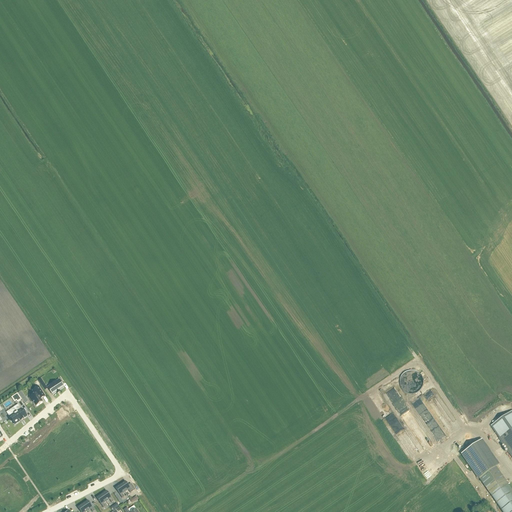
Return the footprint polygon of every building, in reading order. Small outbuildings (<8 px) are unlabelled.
[(410,394),(411,395),(412,395),(413,395),(414,394),(415,394),(416,394),(416,393),(417,393),(418,392),(419,392),(420,391),(420,390),(421,390),(422,389),(422,388),(422,387),(423,386),(423,385),(423,384),(423,383),(423,382),(423,381),(423,380),(422,379),(422,378),(422,377),(421,376),(420,376),(420,375),(419,374),(418,373),(417,373),(416,372),(415,372),(414,372),(413,371),(412,371),(411,371),(410,372),(409,372),(408,372),(407,372),(406,373),(405,373),(404,374),(403,375),(403,376),(402,376),(402,377),(401,378),(401,379),(400,380),(400,381),(400,382),(400,383),(400,384),(400,385),(400,386),(401,387),(401,388),(402,389),(402,390),(403,390),(403,391),(404,392),(405,392),(406,393),(407,393),(408,394),(409,394),(410,394)] [(52,387),(49,389),(53,395),(64,387),(60,382),(57,384),(56,382),(51,386),(52,387)] [(45,397),(43,394),(39,387),(33,391),(35,395),(34,396),(34,395),(33,396),(29,399),(32,403),(33,403),(36,407),(43,403),(41,400),(45,397)] [(18,394),(12,398),(15,402),(17,401),(18,403),(21,400),(18,394)] [(421,401),(412,407),(416,411),(424,405),(421,401)] [(12,422),(15,426),(20,422),(21,422),(24,420),(23,419),(27,417),(22,409),(22,410),(18,405),(11,410),(14,415),(9,418),(11,422),(12,422)] [(511,412),(491,427),(511,457),(511,412)] [(462,454),(479,479),(501,511),(511,511),(511,491),(496,467),(479,442),(462,454)] [(433,463),(429,469),(434,473),(439,466),(433,463)] [(125,482),(120,485),(125,493),(128,491),(130,494),(135,491),(131,485),(128,486),(125,482)] [(125,493),(120,485),(115,489),(122,499),(124,498),(122,495),(125,493)] [(107,492),(102,495),(106,502),(109,500),(111,503),(114,502),(107,492)] [(106,502),(102,495),(96,498),(103,509),(106,507),(103,504),(106,502)] [(88,501),(83,505),(88,511),(91,510),(91,511),(94,511),(95,511),(88,501)]
